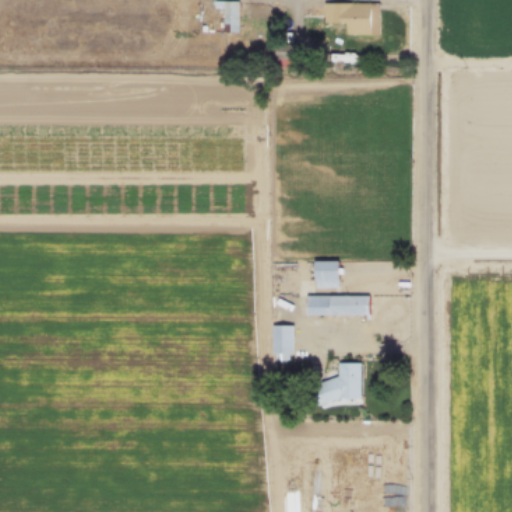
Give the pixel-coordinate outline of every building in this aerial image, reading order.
[(213,0),(213,31),(237,31),(237,0),(213,0)] [(323,23),(345,23),(345,34),(378,34),(378,3),(323,3),(323,23)] [(292,65),(292,44),(275,44),(275,65),(292,65)] [(314,260),(314,287),(338,287),(338,260),(314,260)] [(305,295),(305,315),(368,315),(368,295),(305,295)] [(271,326),(271,360),(289,360),(289,355),(293,355),(293,326),(271,326)] [(337,363),(337,376),(310,387),(317,407),(338,399),(361,399),(361,363),(337,363)]
